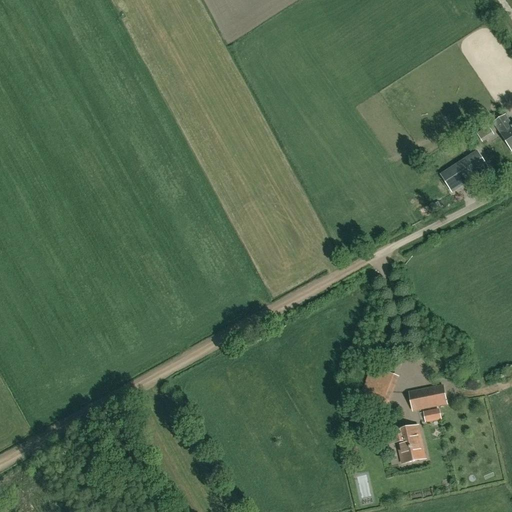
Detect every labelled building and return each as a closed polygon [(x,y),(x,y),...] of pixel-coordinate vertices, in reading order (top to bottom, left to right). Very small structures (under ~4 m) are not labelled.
[(500,132),(511,150),(511,124),(511,125),(505,116),(494,123),(500,132)] [(477,152),(441,175),(452,193),(489,169),(477,152)] [(389,412),(399,380),(372,372),(362,404),(389,412)] [(447,405),(443,386),(409,393),(413,411),(447,405)] [(439,410),(424,413),(426,422),(441,419),(439,410)] [(418,426),(395,432),(395,433),(389,434),(392,444),(398,443),(403,464),(425,459),(418,426)]
